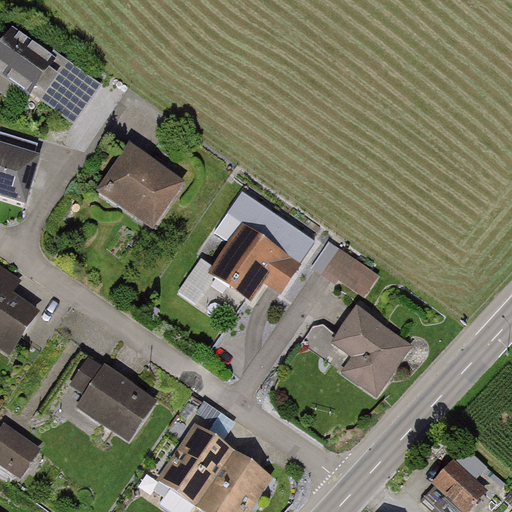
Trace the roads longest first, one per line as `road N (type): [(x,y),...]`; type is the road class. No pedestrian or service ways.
road 1 (residential): [(355,490),(16,254),(119,112)]
road 2 (secondary): [(511,320),(355,490)]
